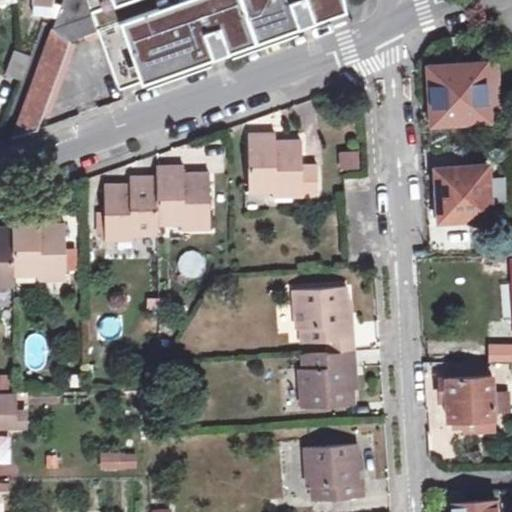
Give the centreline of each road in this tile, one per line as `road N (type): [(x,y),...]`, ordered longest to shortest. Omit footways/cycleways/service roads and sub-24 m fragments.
road 1 (residential): [(416,511),(388,29)]
road 2 (residential): [(0,166),(388,29)]
